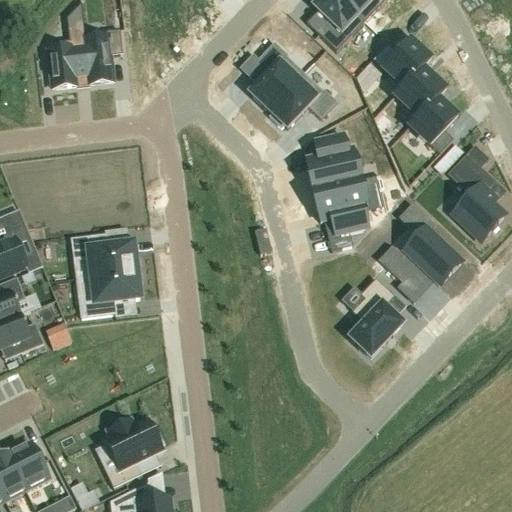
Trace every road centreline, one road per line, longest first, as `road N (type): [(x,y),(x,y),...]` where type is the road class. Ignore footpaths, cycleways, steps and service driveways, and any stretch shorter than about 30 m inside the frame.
road 1 (residential): [(365,426),(307,365),(260,171),(182,92)]
road 2 (residential): [(163,123),(212,511)]
road 3 (residential): [(365,426),(511,273)]
road 4 (residential): [(0,141),(163,123)]
road 5 (residential): [(511,137),(444,0)]
road 6 (residential): [(263,0),(182,92)]
road 7 (residential): [(280,511),(365,426)]
